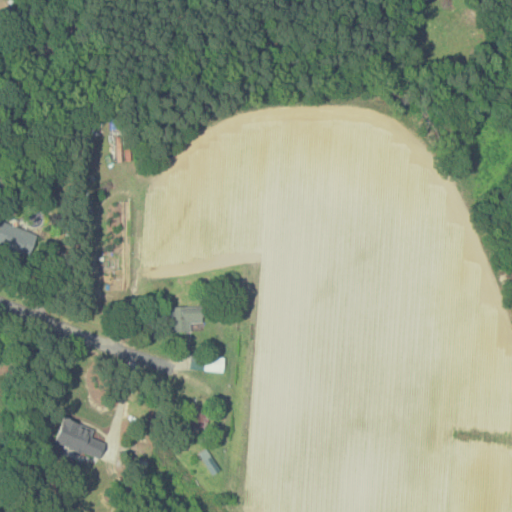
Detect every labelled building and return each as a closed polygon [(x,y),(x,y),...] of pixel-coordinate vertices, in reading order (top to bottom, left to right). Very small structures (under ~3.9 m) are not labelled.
[(38,232),(0,219),(0,243),(30,253),(38,232)] [(174,330),(192,331),(192,321),(204,321),(204,304),(174,304),(174,330)] [(196,369),(225,370),(225,355),(197,354),(196,369)] [(94,430),(66,415),(54,439),(97,462),(107,443),(91,435),(94,430)] [(221,469),(207,447),(198,452),(213,474),(221,469)]
